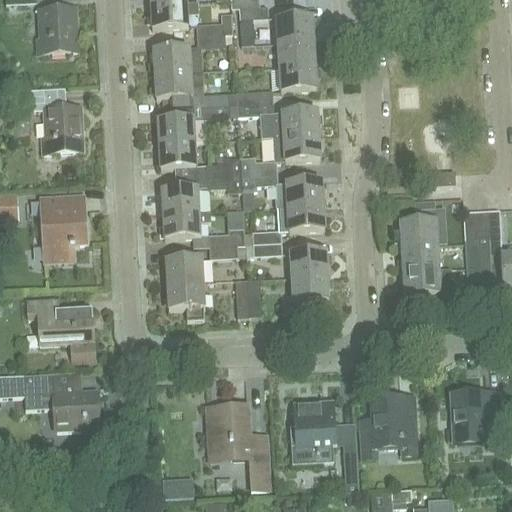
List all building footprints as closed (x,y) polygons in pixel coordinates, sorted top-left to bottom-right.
[(35,0),(5,0),(6,9),(36,7),(35,0)] [(150,0),(151,9),(187,7),(186,0),(150,0)] [(231,14),(238,14),(238,13),(259,12),(258,0),(230,2),(231,14)] [(187,7),(151,9),(152,34),(188,32),(188,19),(198,19),(198,6),(187,7)] [(238,14),(239,25),(268,23),(267,23),(267,11),(259,12),(238,13),(238,14)] [(74,12),(37,14),(38,43),(36,43),(37,58),(76,56),(74,12)] [(224,28),(225,39),(233,39),(232,19),(221,20),(221,28),(224,28)] [(278,48),(314,46),(312,22),(276,24),(278,48)] [(196,30),(196,41),(225,39),(224,28),(221,28),(196,30)] [(196,41),(197,52),(200,52),(201,53),(226,52),(225,39),(196,41)] [(315,70),(314,46),(278,48),(279,72),(315,70)] [(200,52),(197,52),(189,53),(153,55),(155,79),(191,77),(202,76),(201,53),(200,52)] [(315,70),(279,72),(280,97),(317,95),(315,70)] [(192,102),(191,77),(155,79),(156,104),(192,102)] [(80,111),(46,113),(45,94),(13,96),(14,109),(32,108),(32,114),(34,115),(42,115),(44,141),(42,141),(43,157),(83,155),(80,111)] [(236,110),(273,108),(272,95),(235,98),(236,110)] [(200,100),(201,111),(229,110),(228,98),(200,100)] [(273,118),(273,108),(236,110),(237,122),(260,120),(274,119),(273,118)] [(229,110),(201,111),(201,124),(229,122),(229,110)] [(261,143),(272,143),(283,142),(319,140),(317,115),(273,118),(274,119),(260,120),(261,143)] [(159,149),(195,147),(193,122),(157,124),(159,149)] [(319,140),(283,142),(272,143),(273,166),(276,166),(276,167),(320,165),(319,140)] [(195,147),(159,149),(160,173),(196,171),(195,147)] [(277,177),(276,167),(276,166),(273,166),(255,167),(255,162),(240,163),(241,179),(277,177)] [(204,170),(205,181),(241,179),(240,163),(225,164),(225,168),(204,170)] [(241,179),(242,197),(257,196),(256,191),(275,190),(278,190),(278,189),(277,177),(241,179)] [(455,177),(433,178),(434,192),(456,191),(455,177)] [(241,179),(205,181),(206,194),(227,193),(227,197),(242,197),(241,179)] [(276,213),(323,210),(322,185),(286,187),(286,189),(278,189),(278,190),(275,190),(276,213)] [(161,194),(163,219),(199,217),(198,192),(161,194)] [(12,201),(0,202),(0,223),(13,223),(12,201)] [(65,203),(40,204),(43,265),(71,263),(71,250),(75,250),(74,248),(88,247),(87,217),(66,218),(65,203)] [(436,206),(416,207),(416,215),(435,214),(436,214),(436,206)] [(280,238),(289,237),(324,235),(323,210),(276,213),(277,236),(280,236),(280,238)] [(401,252),(438,250),(436,219),(436,214),(435,214),(416,215),(417,227),(400,228),(401,252)] [(499,215),(486,216),(488,244),(501,243),(499,215)] [(199,217),(163,219),(164,243),(200,241),(199,227),(210,227),(210,216),(199,217)] [(465,245),(476,245),(475,216),(464,217),(465,245)] [(475,216),(476,245),(477,252),(489,251),(488,244),(486,216),(475,216)] [(208,240),(209,251),(245,249),(244,234),(229,234),(229,239),(208,240)] [(281,247),(280,238),(280,236),(277,236),(252,237),(253,248),(281,247)] [(281,259),(281,247),(253,248),(253,261),(281,259)] [(245,249),(209,251),(210,264),(238,262),(237,251),(245,250),(245,249)] [(439,274),(438,250),(401,252),(402,276),(439,274)] [(491,279),(490,274),(489,260),(489,251),(477,252),(478,272),(478,279),(491,279)] [(290,258),(291,282),(327,280),(326,256),(290,258)] [(511,258),(500,259),(501,274),(502,296),(511,295),(511,258)] [(166,289),(203,287),(202,262),(165,264),(166,289)] [(441,299),(440,287),(451,286),(451,273),(439,274),(402,276),(404,301),(441,299)] [(327,280),(291,282),(292,307),(328,305),(327,280)] [(237,322),(249,322),(247,284),(235,285),(237,322)] [(247,284),(249,322),(261,321),(259,284),(247,284)] [(204,311),(203,287),(166,289),(168,313),(186,312),(186,324),(204,323),(204,311)] [(96,367),(95,346),(94,346),(92,314),(58,316),(58,304),(27,306),(28,324),(38,323),(39,349),(70,347),(71,368),(96,367)] [(52,380),(0,382),(0,403),(24,402),(25,415),(54,414),(55,437),(99,435),(97,395),(82,396),(53,398),(52,380)] [(496,445),(495,418),(484,418),(482,398),(453,400),(455,447),(496,445)] [(419,461),(418,449),(415,449),(413,402),(372,404),(373,422),(358,423),(360,464),(379,463),(378,456),(400,455),(400,462),(419,461)] [(332,450),(335,450),(333,407),(293,408),(294,432),(290,432),(292,470),(333,467),(332,450)] [(250,463),(249,439),(247,411),(207,413),(210,465),(248,463),(250,463)] [(359,497),(356,449),(343,450),(345,498),(359,497)] [(250,463),(248,463),(250,497),(271,496),(270,462),(250,463)] [(390,495),(390,497),(391,509),(411,506),(411,494),(390,495)]
